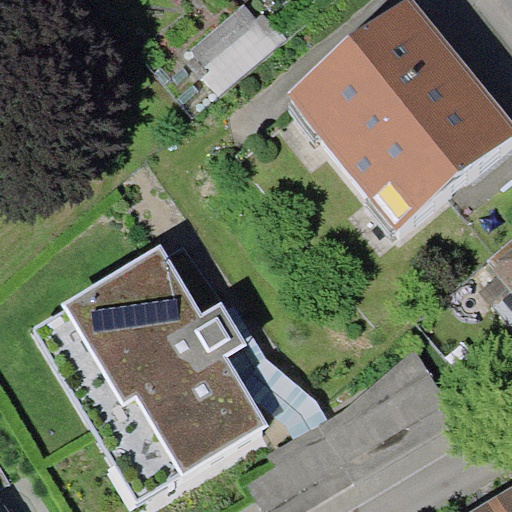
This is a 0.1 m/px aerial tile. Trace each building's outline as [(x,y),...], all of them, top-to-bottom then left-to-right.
[(255,39),(236,17),(188,58),(207,80),(255,39)] [(455,191),(506,150),(402,22),(290,113),(394,241),(455,191)] [(99,227),(108,260),(154,220),(143,209),(139,209),(140,201),(127,200),(126,208),(122,207),(99,227)] [(511,260),(492,278),(511,300),(511,260)] [(286,511),(275,493),(323,464),(286,402),(198,454),(215,484),(198,494),(208,511),(286,511)]
